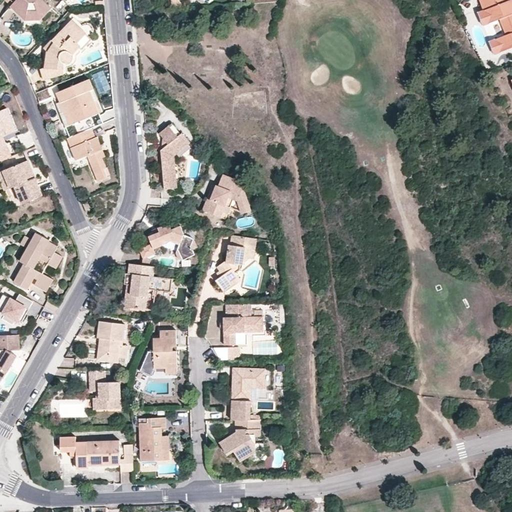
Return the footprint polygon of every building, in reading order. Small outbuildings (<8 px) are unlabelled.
[(43,0),(12,0),(14,2),(20,7),(16,12),(25,20),(24,13),(39,12),(40,14),(49,5),(43,0)] [(511,0),(509,2),(508,0),(478,0),(483,11),(488,24),(500,19),(506,36),(494,40),(499,53),(511,48),(511,0)] [(20,7),(14,2),(10,6),(16,12),(20,7)] [(52,8),(49,5),(40,14),(39,12),(24,13),(25,20),(41,19),(52,8)] [(488,24),(483,11),(477,14),(482,27),(488,24)] [(51,39),(44,47),(47,50),(45,68),(41,69),(45,80),(63,74),(63,63),(66,63),(67,63),(69,63),(71,62),(72,61),(73,60),(73,57),(73,54),(81,45),(77,42),(87,33),(72,19),(52,40),(51,39)] [(499,53),(494,40),(488,43),(493,56),(499,53)] [(104,122),(95,101),(90,89),(94,88),(90,78),(57,92),(60,101),(59,101),(62,110),(64,110),(69,124),(66,125),(70,137),(93,127),(104,122)] [(62,110),(59,101),(56,102),(66,125),(69,124),(64,110),(62,110)] [(0,110),(0,148),(6,146),(2,135),(0,131),(4,130),(6,134),(16,130),(6,107),(0,110)] [(175,156),(192,145),(184,134),(180,137),(172,125),(162,132),(165,137),(163,147),(164,147),(162,148),(165,188),(178,187),(175,156)] [(93,127),(70,137),(68,137),(76,160),(87,155),(98,182),(109,177),(105,168),(107,167),(103,157),(106,155),(103,148),(102,146),(97,135),(96,136),(93,127)] [(0,159),(10,155),(6,146),(0,148),(0,159)] [(28,159),(7,168),(14,186),(22,203),(43,195),(35,177),(33,178),(29,170),(32,169),(28,159)] [(14,186),(7,168),(6,169),(0,171),(0,179),(4,190),(14,186)] [(220,186),(217,185),(216,189),(212,188),(204,210),(214,214),(217,208),(223,211),(229,196),(234,197),(239,199),(243,212),(252,210),(245,186),(237,183),(239,179),(225,174),(220,186)] [(229,196),(223,211),(228,212),(234,197),(229,196)] [(89,201),(83,203),(87,212),(92,210),(89,201)] [(217,208),(214,214),(222,217),(223,211),(217,208)] [(164,225),(158,228),(160,232),(153,235),(149,236),(154,249),(163,245),(162,244),(173,240),(180,243),(178,248),(184,259),(195,254),(191,246),(194,239),(185,236),(181,226),(172,229),(170,224),(164,226),(164,225)] [(36,232),(32,239),(25,251),(20,261),(24,263),(34,268),(40,258),(57,268),(63,257),(54,252),(50,250),(53,243),(50,242),(51,241),(36,232)] [(25,251),(32,239),(26,235),(19,248),(25,251)] [(258,239),(234,235),(232,245),(231,245),(229,259),(219,266),(226,274),(218,280),(227,292),(237,284),(236,282),(242,278),(238,272),(242,269),(243,264),(245,265),(245,263),(251,258),(252,253),(257,249),(258,239)] [(53,279),(34,268),(24,263),(14,281),(28,288),(34,278),(37,279),(35,285),(47,292),(53,279)] [(129,263),(128,273),(134,274),(133,284),(127,283),(126,294),(131,295),(130,307),(147,309),(150,288),(171,291),(172,279),(158,277),(153,276),(154,266),(129,263)] [(134,274),(128,273),(126,273),(125,283),(127,283),(133,284),(134,274)] [(24,310),(26,307),(29,308),(33,301),(20,293),(15,300),(3,293),(0,299),(0,308),(6,312),(2,318),(13,324),(17,318),(22,321),(27,312),(24,310)] [(253,304),(227,304),(228,318),(225,318),(226,345),(237,345),(237,332),(265,332),(264,317),(254,317),(253,304)] [(97,337),(100,337),(104,338),(103,344),(99,344),(97,360),(119,363),(120,357),(127,359),(128,345),(123,344),(125,324),(99,321),(97,337)] [(19,334),(0,335),(0,374),(5,378),(12,365),(11,351),(11,349),(20,349),(19,334)] [(177,346),(176,336),(160,337),(154,337),(153,352),(148,352),(140,370),(151,375),(154,369),(166,368),(166,374),(177,374),(177,351),(173,351),(173,346),(177,346)] [(230,347),(230,357),(241,356),(241,347),(230,347)] [(261,368),(230,369),(232,420),(236,420),(250,420),(249,386),(262,386),(261,368)] [(96,391),(96,397),(97,409),(121,408),(120,382),(89,383),(90,391),(96,391)] [(170,460),(169,448),(162,448),(162,435),(161,427),(167,427),(166,418),(148,418),(148,423),(139,423),(140,460),(170,460)] [(250,420),(236,420),(236,429),(237,429),(237,433),(238,436),(234,438),(233,436),(220,443),(228,456),(234,452),(240,461),(256,452),(255,435),(261,435),(260,419),(250,420)] [(132,454),(132,444),(123,444),(124,459),(120,459),(119,439),(84,441),(84,444),(76,445),(76,442),(76,437),(61,438),(61,452),(74,451),(77,451),(78,467),(78,468),(89,468),(89,465),(89,462),(105,461),(105,463),(105,464),(105,465),(121,464),(121,471),(133,471),(132,454)]
